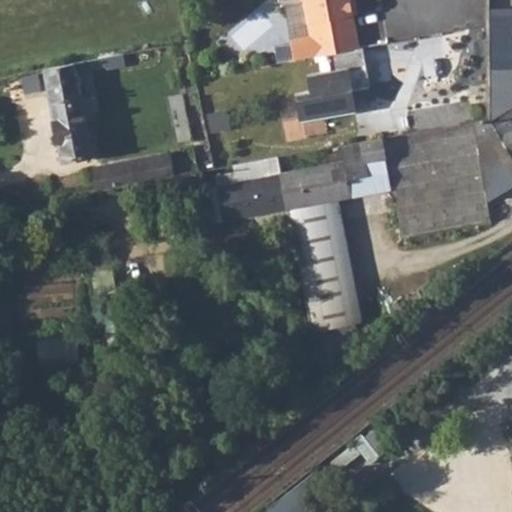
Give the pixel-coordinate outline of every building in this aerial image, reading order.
[(302,0),(309,37),(312,56),(325,54),(356,48),(350,17),(355,15),(352,0),(302,0)] [(511,8),(488,9),(491,102),(511,101),(511,8)] [(312,56),(309,37),(289,40),(292,60),(312,56)] [(356,48),(325,54),(328,70),(304,75),(307,90),(292,92),(297,122),(353,113),(349,89),(367,86),(360,47),(356,48)] [(100,60),(88,62),(90,69),(102,67),(100,60)] [(74,65),(43,71),(61,161),(92,155),(74,65)] [(420,131),(341,145),(347,177),(348,180),(368,176),(365,162),(385,158),(401,243),(490,226),(487,203),(493,199),(511,187),(511,106),(487,120),(486,118),(420,131)] [(341,145),(277,156),(287,209),(338,199),(351,197),(348,180),(347,177),(341,145)] [(93,169),(98,189),(136,183),(173,176),(169,155),(93,169)] [(235,182),(215,185),(222,220),(287,209),(277,156),(232,165),(235,182)] [(222,220),(215,185),(207,188),(202,190),(209,222),(222,220)] [(338,199),(287,209),(291,229),(342,218),(338,199)] [(342,218),(291,229),(312,331),(363,321),(342,218)] [(302,389),(320,375),(314,368),(296,382),(302,389)] [(310,511),(318,506),(299,484),(265,511),(310,511)]
